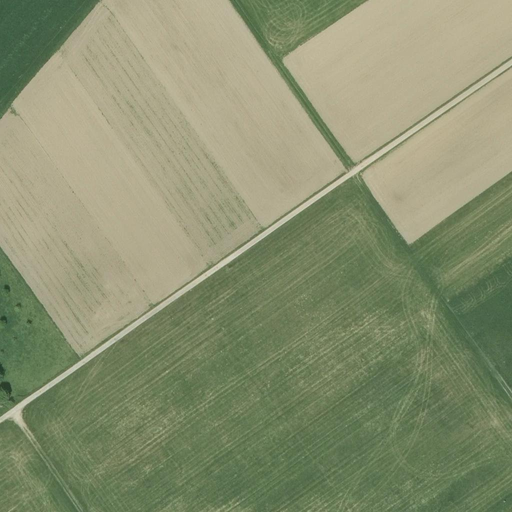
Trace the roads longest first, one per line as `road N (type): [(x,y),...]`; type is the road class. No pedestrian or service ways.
road 1 (track): [(511,58),(0,421)]
road 2 (track): [(511,396),(353,174)]
road 3 (track): [(12,412),(80,511)]
